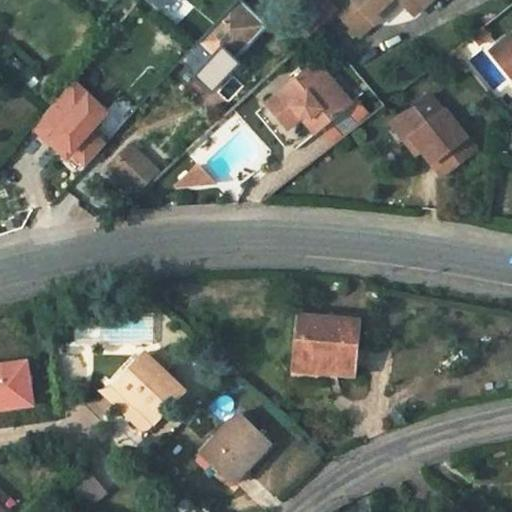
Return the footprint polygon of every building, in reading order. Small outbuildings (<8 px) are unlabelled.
[(268,27),(239,0),(232,9),(253,29),(229,55),(237,62),(268,27)] [(351,0),(338,12),(360,37),(376,23),(372,19),(392,0),(399,0),(400,1),(415,18),(433,0),(351,0)] [(399,0),(392,0),(372,19),(376,23),(400,1),(399,0)] [(253,29),(232,9),(198,45),(211,58),(197,74),(212,87),(225,73),(228,72),(237,62),(229,55),(253,29)] [(511,37),(493,52),(511,76),(511,37)] [(485,50),(474,58),(498,91),(509,84),(485,50)] [(352,104),(316,62),(266,106),(287,130),(301,118),(311,120),(321,130),(352,104)] [(71,79),(27,123),(75,170),(104,141),(90,127),(105,112),(71,79)] [(431,96),(404,117),(417,134),(413,137),(412,138),(422,151),(442,177),(476,151),(447,112),(445,114),(431,96)] [(417,134),(404,117),(391,127),(413,158),(422,151),(412,138),(413,137),(417,134)] [(321,130),(311,120),(307,123),(306,124),(316,135),(321,130)] [(156,173),(131,149),(110,171),(135,195),(156,173)] [(199,167),(187,178),(194,186),(215,185),(199,167)] [(187,178),(177,187),(194,186),(187,178)] [(297,317),(293,364),(336,369),(336,376),(357,378),(362,323),(297,317)] [(85,322),(74,322),(75,345),(85,345),(85,322)] [(217,344),(208,355),(215,361),(224,352),(217,344)] [(146,354),(114,387),(135,407),(127,416),(145,434),(185,391),(146,354)] [(0,367),(0,410),(33,406),(27,364),(0,367)] [(293,371),(336,376),(336,369),(293,364),(293,371)] [(135,407),(114,387),(106,395),(127,416),(135,407)] [(202,457),(233,485),(272,443),(240,414),(202,457)] [(63,427),(51,428),(53,443),(65,442),(63,427)] [(511,445),(495,449),(496,459),(511,456),(511,445)]
